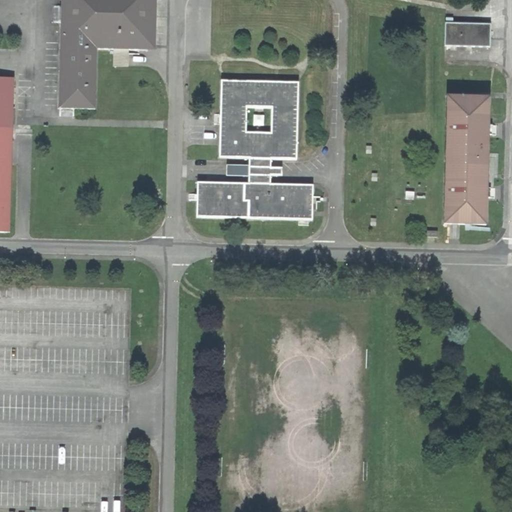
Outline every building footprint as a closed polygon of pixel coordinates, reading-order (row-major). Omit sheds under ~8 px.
[(62,0),(59,110),(95,110),(96,80),(97,50),(147,52),(148,0),(62,0)] [(444,47),(490,48),(490,25),(445,24),(444,47)] [(15,79),(0,78),(0,232),(10,233),(15,79)] [(272,175),(272,167),(272,158),(297,159),(299,82),(222,80),(220,158),(249,158),(248,183),(200,182),(199,217),(313,221),(314,185),(271,184),(272,175)] [(446,98),(443,224),(484,225),(485,199),(489,199),(489,188),(485,188),(487,135),(490,135),(491,125),(487,125),(488,100),(446,98)] [(416,222),(424,223),(424,213),(416,213),(416,222)]
